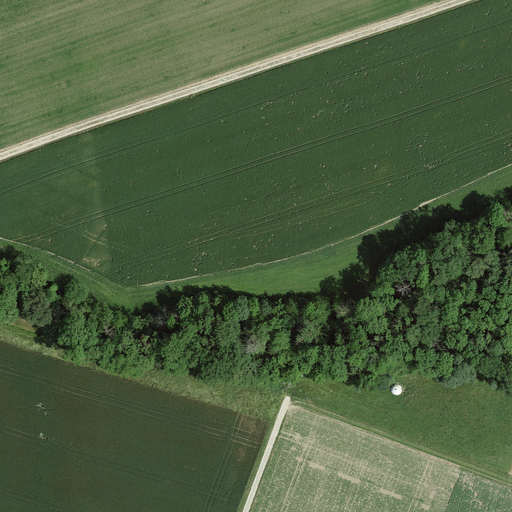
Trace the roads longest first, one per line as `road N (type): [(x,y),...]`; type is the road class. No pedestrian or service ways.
road 1 (track): [(458,0),(0,156)]
road 2 (track): [(245,511),(288,396),(511,481)]
